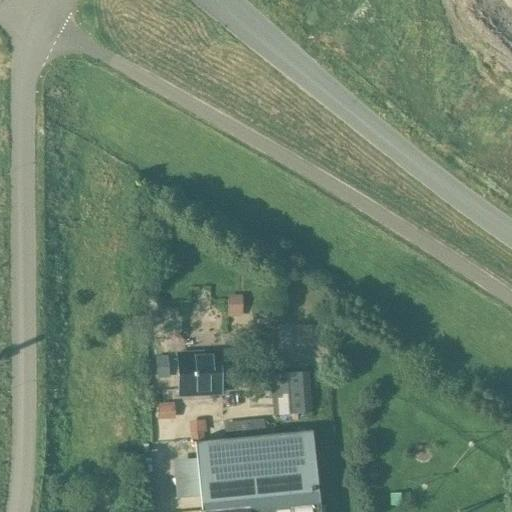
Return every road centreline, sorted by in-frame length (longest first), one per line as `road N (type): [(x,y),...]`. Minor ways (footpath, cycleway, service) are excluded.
road 1 (unclassified): [(511,299),(265,145),(33,23)]
road 2 (unclassified): [(33,23),(19,100),(23,441),(14,511)]
road 3 (unclassified): [(511,234),(218,0)]
